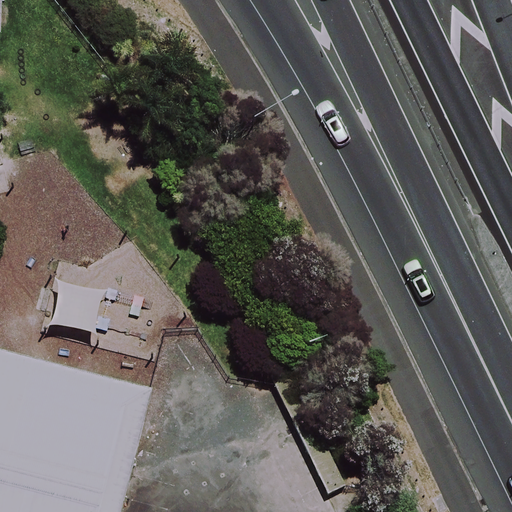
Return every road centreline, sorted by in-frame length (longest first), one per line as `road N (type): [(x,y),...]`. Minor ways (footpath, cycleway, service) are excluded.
road 1 (trunk): [(511,455),(271,0)]
road 2 (motorway): [(511,377),(332,0)]
road 3 (motorway): [(411,0),(511,207)]
